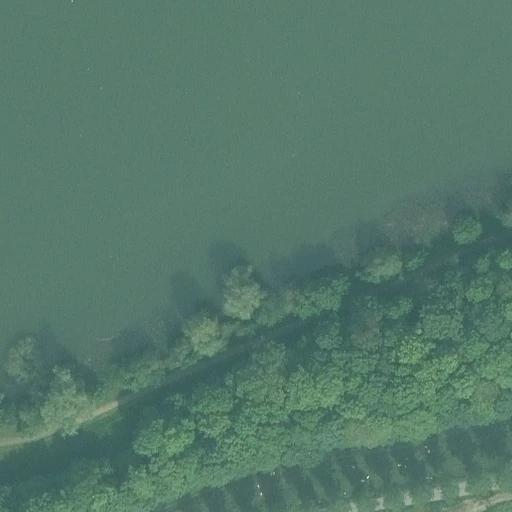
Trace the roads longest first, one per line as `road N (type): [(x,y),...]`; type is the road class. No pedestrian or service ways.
road 1 (track): [(93,511),(120,484),(191,472),(239,445),(360,329),(448,316),(511,292)]
road 2 (unclassified): [(308,511),(367,495),(445,492),(511,477)]
